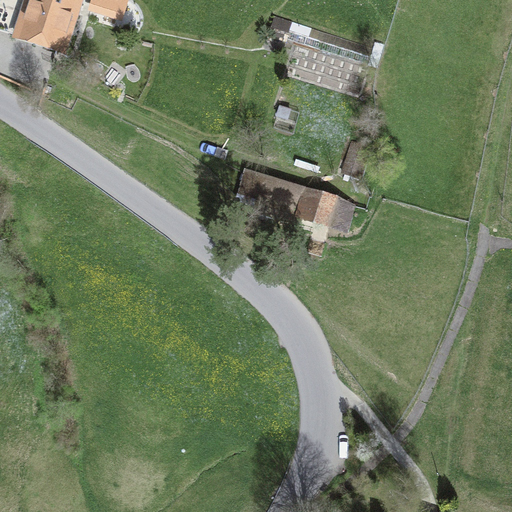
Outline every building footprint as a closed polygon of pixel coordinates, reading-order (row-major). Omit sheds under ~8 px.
[(63,53),(80,0),(0,0),(0,30),(16,36),(15,38),(63,53)] [(118,7),(116,7),(116,2),(110,0),(96,0),(91,6),(117,14),(117,10),(118,9),(118,7)] [(275,17),(270,34),(376,68),(383,45),(375,43),(373,48),(275,17)] [(351,142),(342,172),(361,178),(371,148),(351,142)] [(346,230),(353,206),(257,177),(250,202),(346,230)]
